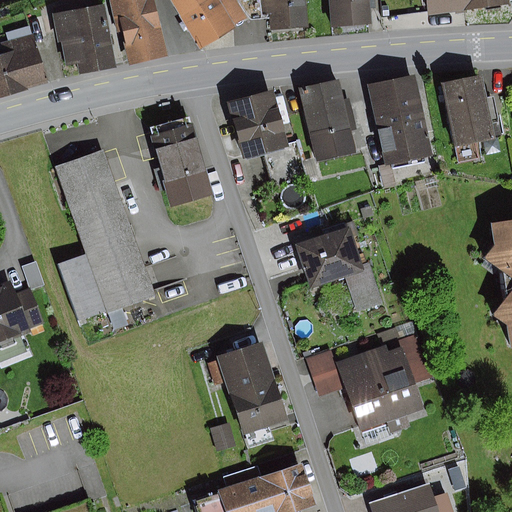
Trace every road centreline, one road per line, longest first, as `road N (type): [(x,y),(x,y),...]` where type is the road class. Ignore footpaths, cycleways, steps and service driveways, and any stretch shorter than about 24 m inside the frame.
road 1 (residential): [(336,511),(191,77)]
road 2 (secondary): [(191,77),(511,47)]
road 3 (secondary): [(0,121),(191,77)]
